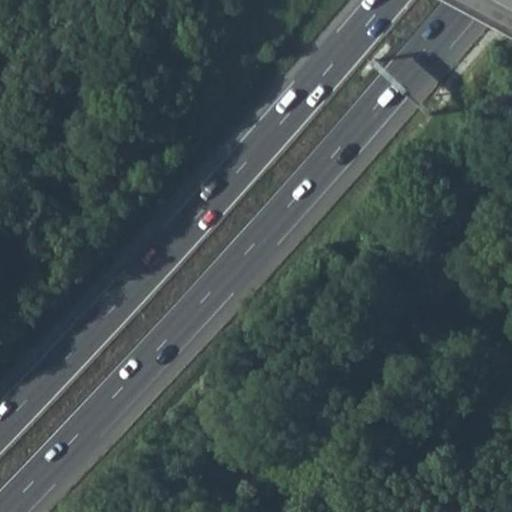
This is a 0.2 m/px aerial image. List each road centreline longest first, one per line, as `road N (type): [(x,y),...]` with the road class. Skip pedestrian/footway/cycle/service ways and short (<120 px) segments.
road 1 (trunk): [(4,511),(243,257),(465,0)]
road 2 (trunk): [(388,0),(0,429)]
